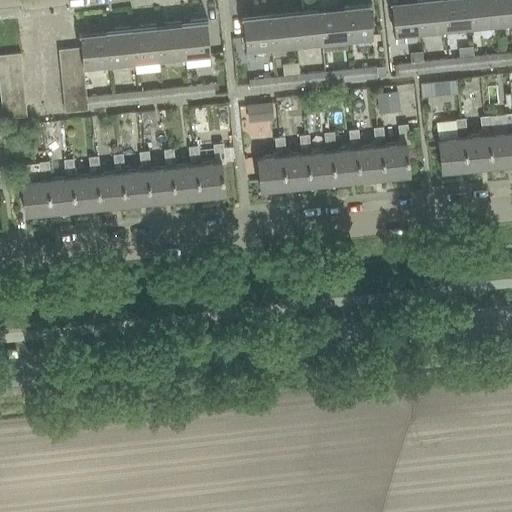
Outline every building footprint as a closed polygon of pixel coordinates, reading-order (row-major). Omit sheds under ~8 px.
[(420,43),(419,32),(416,0),(390,3),(394,45),(404,44),(404,45),(420,43)] [(419,32),(444,30),(441,0),(419,0),(416,0),(419,32)] [(441,0),(444,30),(470,27),(466,0),(441,0)] [(466,0),(470,27),(495,25),(492,0),(466,0)] [(511,22),(511,0),(492,0),(495,25),(511,22)] [(346,41),(372,38),(369,6),(343,9),(346,41)] [(321,44),(346,41),(343,9),(318,12),(321,44)] [(296,46),(321,44),(318,12),(293,14),(296,46)] [(271,49),(296,46),(293,14),(268,17),(271,49)] [(245,52),(271,49),(268,17),(242,19),(245,52)] [(184,58),(210,55),(206,23),(181,26),(184,58)] [(159,60),(184,58),(181,26),(156,28),(159,60)] [(134,63),(159,60),(156,28),(131,31),(134,63)] [(109,65),(134,63),(131,31),(106,33),(109,65)] [(83,68),(109,65),(106,33),(80,36),(81,48),(82,59),(83,68)] [(81,48),(59,51),(60,61),(82,59),(81,48)] [(0,55),(0,66),(21,64),(20,53),(0,55)] [(511,55),(498,57),(499,68),(511,66),(511,55)] [(474,70),(499,68),(498,57),(473,59),(474,70)] [(83,69),(83,68),(82,59),(60,61),(61,72),(83,69)] [(473,59),(448,62),(449,73),(474,70),(473,59)] [(448,62),(434,64),(423,65),(424,76),(449,73),(448,62)] [(0,66),(0,77),(22,75),(21,64),(0,66)] [(423,65),(396,68),(397,79),(424,76),(423,65)] [(83,69),(61,72),(62,82),(84,80),(83,69)] [(378,69),(350,72),(351,83),(379,81),(378,69)] [(350,72),(324,74),(326,86),(351,83),(350,72)] [(301,89),(326,86),(324,74),(299,77),(301,89)] [(0,77),(0,86),(0,88),(23,85),(22,75),(0,77)] [(276,91),(301,89),(299,77),(274,80),(276,91)] [(84,80),(62,82),(63,93),(85,90),(84,80)] [(276,91),(274,80),(250,82),(251,94),(276,91)] [(456,80),(421,84),(422,97),(457,94),(456,80)] [(0,88),(1,99),(24,96),(23,85),(0,88)] [(215,86),(187,89),(188,101),(216,98),(215,86)] [(187,89),(162,91),(163,103),(188,101),(187,89)] [(85,90),(63,93),(64,103),(87,101),(85,90)] [(138,106),(163,103),(162,91),(137,94),(138,106)] [(382,112),(402,110),(400,91),(380,93),(382,112)] [(113,109),(138,106),(137,94),(112,97),(113,109)] [(1,99),(2,109),(25,107),(24,96),(1,99)] [(88,111),(113,109),(112,97),(87,99),(88,111)] [(87,101),(64,103),(65,114),(88,111),(87,101)] [(248,123),(274,120),(272,103),(247,105),(248,123)] [(25,107),(2,109),(4,120),(27,117),(25,107)] [(492,134),(489,134),(492,166),(511,163),(511,114),(506,115),(507,132),(492,134)] [(482,135),(467,136),(464,137),(467,169),(492,166),(489,134),(492,134),(490,117),(480,118),(482,135)] [(458,138),(439,140),(442,171),(467,169),(464,137),(467,136),(465,119),(457,120),(458,138)] [(385,145),(381,146),(384,178),(410,175),(406,145),(409,144),(407,125),(399,126),(401,144),(385,145)] [(377,146),(360,148),(356,148),(359,180),(384,178),(381,146),(385,145),(383,127),(375,128),(377,146)] [(336,150),(332,151),(335,183),(359,180),(356,148),(360,148),(358,130),(349,131),(351,149),(336,150)] [(151,169),(147,170),(150,202),(175,199),(172,167),(177,166),(175,149),(167,150),(166,132),(155,133),(156,150),(165,149),(167,168),(151,169)] [(312,153),(307,153),(310,185),(335,183),(332,151),(336,150),(334,133),(325,133),(327,151),(312,153)] [(303,154),(286,156),(282,156),(285,188),(310,185),(307,153),(312,153),(310,135),(301,136),(303,154)] [(278,156),(257,158),(261,191),(285,188),(282,156),(286,156),(284,138),(276,139),(278,156)] [(200,164),(197,164),(200,197),(225,194),(222,163),(225,162),(223,145),(214,145),(216,162),(200,164)] [(190,165),(177,166),(172,167),(175,199),(200,197),(197,164),(200,164),(198,147),(189,148),(190,165)] [(124,172),(122,172),(125,204),(150,202),(147,170),(151,169),(149,152),(140,153),(142,170),(124,172)] [(116,173),(101,174),(97,174),(100,207),(125,204),(122,172),(124,172),(123,155),(114,156),(116,173)] [(76,177),(72,177),(75,209),(100,207),(97,174),(101,174),(100,158),(89,159),(91,175),(76,177)] [(67,178),(51,179),(47,180),(50,212),(75,209),(72,177),(76,177),(75,160),(65,161),(67,178)] [(41,181),(22,183),(25,215),(50,212),(47,180),(51,179),(50,163),(39,164),(41,181)]
